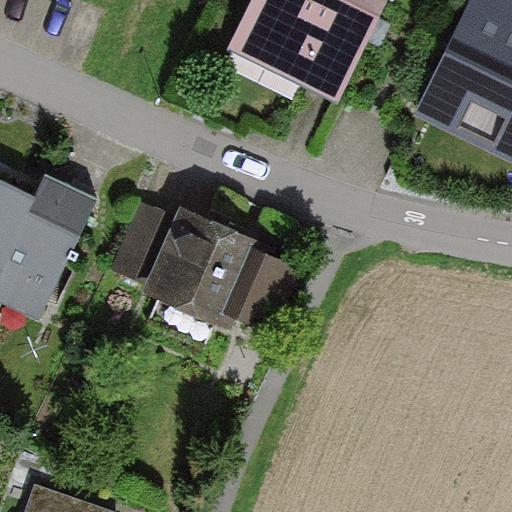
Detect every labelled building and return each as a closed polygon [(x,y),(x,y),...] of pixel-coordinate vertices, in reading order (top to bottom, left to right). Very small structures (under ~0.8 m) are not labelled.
[(395,0),(267,0),(242,59),(350,105),(395,0)] [(511,0),(501,0),(449,125),(511,151),(511,0)] [(127,209),(29,160),(0,217),(0,302),(64,334),(127,209)] [(292,243),(191,206),(157,297),(258,334),(292,243)] [(0,479),(10,454),(0,450),(0,479)] [(123,511),(52,490),(45,511),(123,511)]
